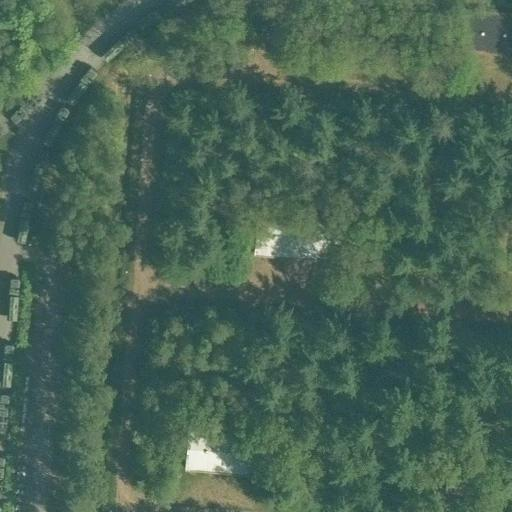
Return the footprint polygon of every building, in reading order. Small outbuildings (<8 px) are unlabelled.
[(281,36),(283,10),(262,8),(260,35),(281,36)] [(511,54),(511,13),(462,9),(459,51),(511,54)] [(330,259),(334,259),(338,220),(257,213),(253,253),(258,253),(266,254),(278,255),(286,255),(302,257),(310,257),(322,258),(330,259)] [(233,471),(241,472),(251,473),(253,473),(261,474),(265,474),(269,434),(188,427),(184,467),(189,468),(191,468),(197,468),(200,469),(209,469),(217,470),(233,471)] [(472,467),(450,466),(448,493),(470,495),(472,467)]
